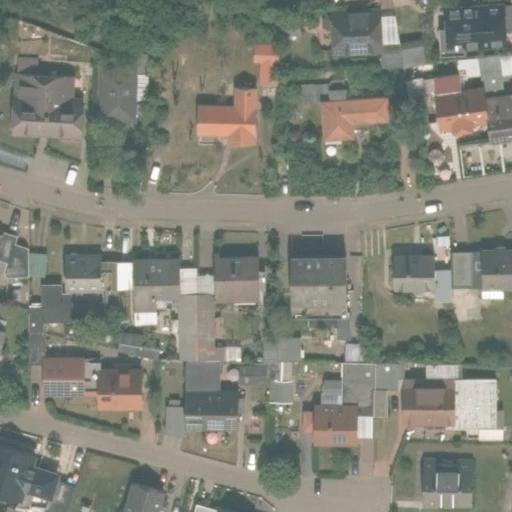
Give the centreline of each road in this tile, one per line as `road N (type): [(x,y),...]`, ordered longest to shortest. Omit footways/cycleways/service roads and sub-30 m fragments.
road 1 (residential): [(0,181),(115,212),(217,218),(384,213),(511,191)]
road 2 (residential): [(0,419),(345,511)]
